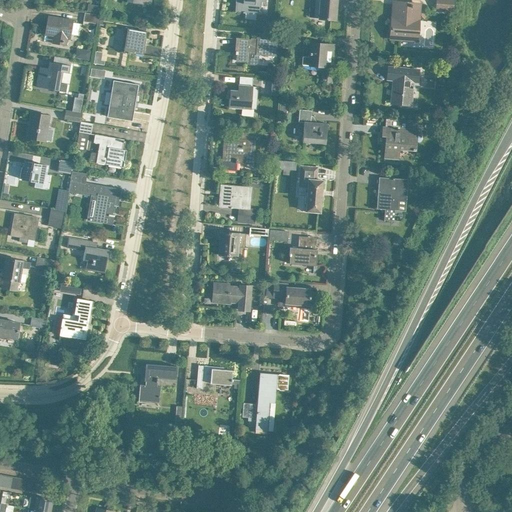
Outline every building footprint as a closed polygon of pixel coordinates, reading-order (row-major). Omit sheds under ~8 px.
[(235,11),(235,12),(243,12),(243,13),(244,13),(244,12),(260,13),(261,2),(265,2),(265,0),(235,0),(236,3),(238,3),(237,11),(235,11)] [(335,20),(337,1),(336,0),(315,0),(315,9),(319,9),(318,19),(335,20)] [(437,0),(437,13),(453,14),(453,0),(437,0)] [(417,40),(419,4),(410,4),(410,6),(403,6),(403,3),(394,3),(393,19),(392,19),(391,39),(417,40)] [(98,16),(84,13),(83,22),(97,25),(98,16)] [(73,21),(60,18),(59,18),(59,20),(55,19),(55,18),(48,16),(44,35),(46,35),(46,33),(53,35),(52,44),(65,46),(67,37),(70,38),(73,21)] [(142,55),(145,39),(146,32),(126,29),(122,52),(126,53),(126,54),(129,54),(129,53),(143,55),(142,55)] [(297,34),(297,33),(284,32),(283,41),(296,42),(295,42),(296,34),(297,34)] [(236,38),(236,39),(236,51),(235,51),(235,54),(237,54),(236,61),(246,62),(246,64),(255,65),(255,55),(275,56),(276,49),(277,47),(276,47),(277,39),(257,37),(257,41),(249,40),(249,39),(236,38)] [(302,57),(302,65),(324,67),(323,80),(330,81),(333,45),(311,43),(310,52),(309,55),(310,55),(310,57),(302,57)] [(52,63),(52,64),(51,69),(39,67),(37,75),(39,76),(37,87),(35,87),(35,88),(59,91),(59,90),(56,90),(57,84),(60,85),(62,72),(68,73),(69,66),(52,63)] [(391,104),(408,105),(409,96),(412,96),(413,89),(414,87),(413,87),(413,85),(433,86),(433,78),(421,77),(421,81),(417,81),(418,70),(398,69),(398,70),(388,70),(389,68),(388,68),(387,80),(392,80),(391,104)] [(239,77),(239,86),(252,87),(252,78),(239,77)] [(109,106),(107,116),(130,120),(132,112),(137,86),(113,82),(109,106)] [(229,106),(229,107),(250,109),(256,109),(258,87),(252,87),(239,86),(239,92),(230,91),(230,98),(230,99),(229,107),(229,106)] [(325,144),(326,131),(327,125),(310,123),(311,111),(299,110),(298,122),(303,123),(301,142),(325,144)] [(80,122),(82,114),(65,111),(64,119),(80,122)] [(46,129),(48,116),(31,113),(29,122),(30,122),(29,126),(28,126),(28,127),(29,127),(27,137),(26,137),(26,138),(44,141),(44,140),(50,141),(52,130),(46,129)] [(91,135),(92,124),(80,122),(75,150),(85,152),(88,138),(86,137),(86,134),(91,135)] [(382,135),(382,136),(387,137),(387,141),(386,141),(384,158),(398,159),(399,149),(413,150),(413,151),(416,151),(416,149),(415,149),(416,142),(420,142),(422,141),(422,133),(421,132),(416,131),(383,129),(382,129),(382,135)] [(253,164),(255,142),(260,143),(261,135),(244,133),(243,140),(225,139),(224,153),(225,153),(223,169),(236,170),(237,162),(253,164)] [(123,141),(123,140),(95,135),(93,143),(99,144),(96,163),(123,167),(126,150),(121,150),(123,143),(124,143),(125,141),(123,141)] [(73,162),(59,160),(57,172),(71,174),(72,171),(73,162)] [(22,178),(22,180),(42,183),(45,166),(25,162),(23,170),(22,170),(21,178),(22,178)] [(320,213),(322,181),(316,180),(317,168),(300,166),(298,194),(307,195),(306,212),(320,213)] [(93,221),(100,222),(111,224),(113,217),(114,217),(114,215),(111,215),(113,204),(117,205),(119,190),(85,183),(87,174),(72,171),(68,192),(97,197),(93,221)] [(379,178),(379,179),(376,209),(396,211),(397,200),(406,201),(408,180),(379,178)] [(221,185),(220,193),(224,194),(223,208),(223,207),(229,207),(229,208),(232,208),(239,208),(237,222),(254,223),(255,210),(246,209),(248,187),(221,185)] [(65,212),(51,209),(48,226),(62,229),(65,212)] [(39,218),(14,214),(13,220),(14,220),(12,230),(11,229),(10,236),(20,237),(19,241),(27,243),(28,238),(35,239),(39,218)] [(249,227),(249,229),(249,234),(268,236),(268,229),(249,227)] [(244,248),(245,234),(228,232),(228,233),(217,232),(216,239),(219,239),(218,255),(232,256),(232,255),(236,255),(237,247),(244,248)] [(315,250),(315,244),(316,238),(298,236),(297,248),(290,248),(289,256),(290,256),(289,264),(314,266),(315,255),(316,255),(316,250),(315,250)] [(109,251),(96,248),(92,248),(93,241),(69,237),(67,246),(73,247),(74,245),(85,248),(83,260),(89,261),(87,269),(102,272),(104,260),(107,261),(109,251)] [(29,269),(30,263),(30,262),(22,261),(6,258),(2,279),(3,279),(2,288),(17,290),(21,267),(29,269)] [(37,258),(36,264),(44,265),(44,269),(54,270),(56,261),(37,258)] [(268,283),(267,296),(279,297),(279,306),(286,306),(286,303),(309,305),(310,289),(287,287),(287,285),(268,283)] [(229,301),(235,302),(239,302),(238,309),(239,310),(239,309),(248,310),(250,286),(240,285),(240,288),(228,287),(228,285),(214,284),(213,295),(219,295),(218,301),(219,301),(219,303),(229,304),(229,301)] [(85,337),(89,314),(91,301),(77,299),(74,314),(79,315),(77,322),(62,319),(61,326),(60,326),(60,328),(61,328),(60,332),(85,337)] [(45,328),(46,319),(31,317),(29,326),(45,328)] [(17,332),(19,323),(12,322),(12,321),(11,321),(11,322),(0,319),(0,335),(21,339),(22,333),(17,332)] [(176,366),(145,364),(144,381),(145,381),(145,385),(140,384),(139,401),(159,403),(160,386),(157,386),(158,378),(175,380),(176,366)] [(230,385),(232,370),(206,368),(206,366),(198,365),(196,388),(202,389),(203,378),(210,379),(210,383),(230,385)] [(288,375),(259,373),(257,402),(260,402),(259,405),(243,404),(242,417),(248,418),(247,421),(256,422),(255,428),(268,429),(270,402),(275,402),(276,389),(278,389),(280,391),(283,391),(285,390),(287,390),(288,375)] [(10,488),(12,477),(6,476),(4,487),(10,488)] [(16,489),(18,478),(12,477),(10,488),(16,489)] [(22,490),(24,479),(18,478),(16,489),(22,490)] [(28,491),(30,480),(24,479),(22,490),(28,491)] [(34,492),(36,481),(30,480),(28,491),(34,492)] [(39,493),(42,482),(36,481),(34,492),(39,493)] [(48,483),(42,482),(39,493),(45,494),(48,483)] [(2,491),(1,496),(0,503),(4,504),(6,504),(8,492),(2,491)] [(46,511),(49,511),(52,500),(31,496),(28,509),(46,511)]
